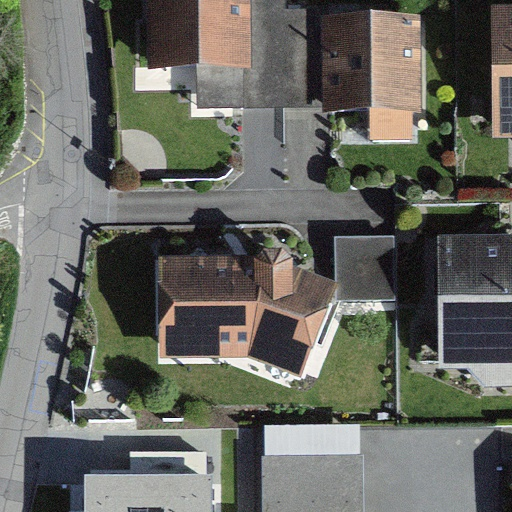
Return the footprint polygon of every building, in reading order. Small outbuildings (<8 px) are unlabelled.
[(146,0),(147,74),(195,73),(251,72),(250,0),(146,0)] [(321,111),(320,34),(315,34),(315,12),(286,12),(285,0),(250,0),(251,72),(195,73),(196,112),(321,111)] [(511,8),(491,8),(490,142),(511,141),(511,8)] [(420,19),(320,21),(320,34),(321,111),(321,118),(369,117),(369,142),(412,142),(412,117),(421,117),(420,19)] [(395,303),(394,239),(333,238),(334,286),(339,288),(335,298),(336,303),(395,303)] [(511,238),(437,240),(438,373),(467,371),(480,389),(511,388),(511,238)] [(335,298),(339,288),(334,286),(292,270),(292,265),(283,256),(263,256),(260,260),(156,260),(158,363),(248,361),(301,380),(335,298)] [(364,511),(365,458),(360,458),(360,428),(263,428),(264,459),(260,459),(260,511),(364,511)] [(72,473),(64,511),(217,511),(217,476),(72,473)]
